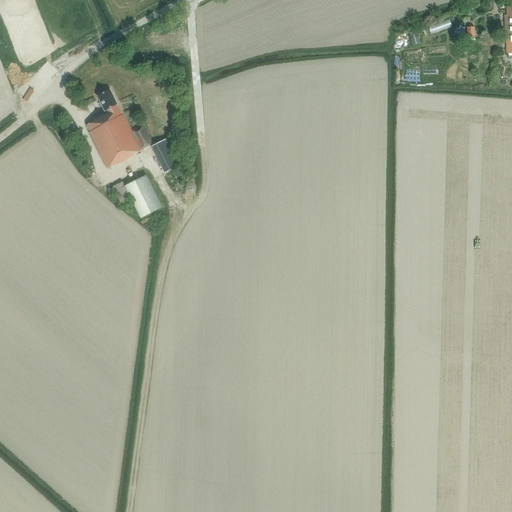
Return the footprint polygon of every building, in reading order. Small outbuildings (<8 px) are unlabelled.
[(455,28),(455,38),(464,38),(464,28),(455,28)] [(409,33),(412,46),(420,44),(417,32),(409,33)] [(118,105),(110,90),(98,96),(106,114),(100,117),(99,115),(93,117),(95,120),(94,120),(95,121),(86,126),(108,168),(141,151),(153,144),(145,128),(144,125),(131,131),(129,128),(122,113),(122,114),(117,105),(118,105)] [(180,131),(175,118),(156,125),(158,128),(161,138),(180,131)] [(182,165),(168,138),(152,147),(165,174),(182,165)] [(188,177),(185,168),(174,171),(176,181),(188,177)] [(163,208),(147,176),(125,187),(123,182),(113,187),(121,205),(132,200),(141,219),(163,208)]
